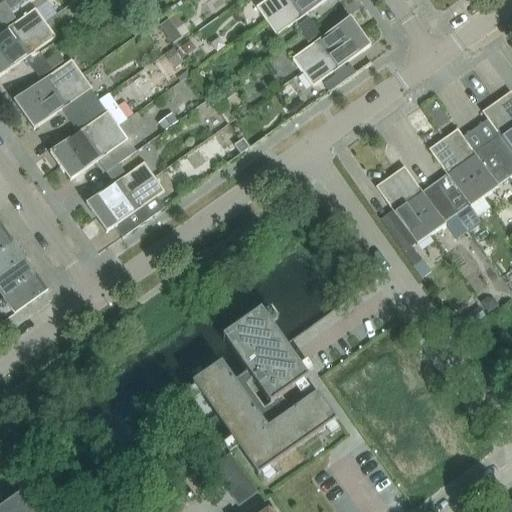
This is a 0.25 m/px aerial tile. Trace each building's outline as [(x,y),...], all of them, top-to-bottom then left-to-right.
[(267,0),(255,8),(266,23),(297,0),(267,0)] [(297,0),(266,23),(276,37),(328,0),(297,0)] [(4,3),(0,5),(0,18),(10,11),(4,3)] [(0,34),(0,56),(45,24),(35,10),(0,34)] [(0,24),(3,29),(16,20),(10,11),(0,18),(0,24)] [(292,60),(302,74),(360,33),(350,19),(292,60)] [(301,36),(314,27),(308,19),(296,28),(301,36)] [(45,24),(0,56),(0,77),(26,59),(33,71),(45,63),(39,55),(37,51),(55,39),(45,24)] [(314,27),(301,36),(307,45),(320,35),(314,27)] [(176,31),(167,37),(172,45),(181,39),(176,31)] [(360,33),(302,74),(312,89),(329,77),(342,67),(370,48),(360,33)] [(189,43),(182,48),(187,55),(194,50),(189,43)] [(52,46),(39,55),(45,63),(58,54),(52,46)] [(173,50),(165,56),(174,69),(182,63),(173,50)] [(58,54),(45,63),(51,72),(64,63),(58,54)] [(13,102),(23,117),(81,76),(71,61),(13,102)] [(45,63),(33,71),(39,80),(51,72),(45,63)] [(331,80),(322,86),(327,94),(355,74),(350,67),(344,70),(342,67),(329,77),(331,80)] [(81,76),(23,117),(33,131),(62,111),(64,115),(70,122),(99,101),(91,90),(81,76)] [(511,96),(510,94),(496,104),(511,126),(511,96)] [(59,168),(117,127),(107,113),(99,101),(70,122),(75,130),(78,134),(49,154),(59,168)] [(487,148),(509,179),(511,176),(511,126),(496,104),(482,114),(500,139),(487,148)] [(172,115),(158,126),(165,134),(178,124),(172,115)] [(121,146),(128,142),(117,127),(59,168),(69,183),(98,163),(111,153),(121,146)] [(228,128),(218,135),(228,148),(237,141),(228,128)] [(443,142),(484,199),(498,189),(497,187),(509,179),(487,148),(475,157),(457,131),(443,142)] [(249,149),(243,140),(233,147),(240,156),(249,149)] [(434,186),(456,216),(468,208),(469,209),(484,199),(443,142),(429,152),(447,177),(434,186)] [(111,153),(98,163),(106,174),(119,165),(129,158),(121,146),(111,153)] [(85,205),(95,220),(154,179),(144,164),(85,205)] [(119,165),(106,174),(111,182),(124,173),(119,165)] [(390,179),(431,237),(445,227),(444,225),(456,216),(434,186),(422,194),(404,169),(390,179)] [(154,179),(95,220),(106,234),(122,223),(129,233),(121,239),(122,239),(122,240),(164,210),(156,198),(164,193),(154,179)] [(390,179),(376,189),(392,212),(379,221),(403,254),(411,249),(415,245),(416,247),(431,237),(390,179)] [(3,229),(0,230),(0,253),(14,244),(3,229)] [(14,244),(0,253),(0,277),(25,260),(14,244)] [(412,249),(403,255),(412,268),(420,262),(412,249)] [(25,260),(0,277),(0,294),(3,299),(36,276),(25,260)] [(14,315),(20,311),(47,292),(36,276),(3,299),(14,315)] [(486,299),(480,303),(487,314),(498,307),(493,300),(486,299)] [(284,346),(260,313),(222,340),(244,371),(269,407),(308,380),(285,347),(284,346)] [(317,394),(267,429),(232,379),(221,364),(192,384),(192,385),(257,477),(336,421),(317,394)] [(229,455),(209,469),(238,508),(257,494),(229,455)] [(0,511),(37,511),(22,491),(21,492),(22,495),(5,507),(0,499),(0,511)]
